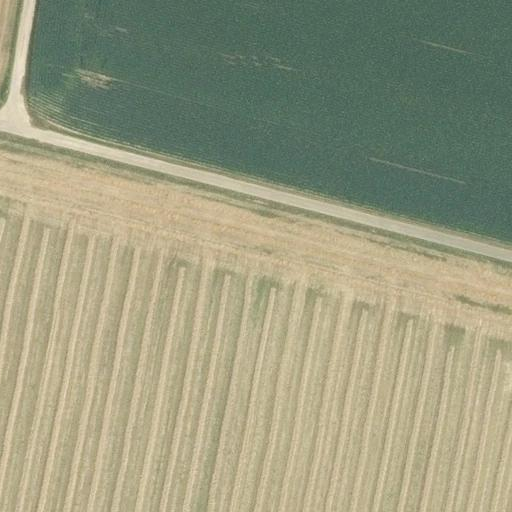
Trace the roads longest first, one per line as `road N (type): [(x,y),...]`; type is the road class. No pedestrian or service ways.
road 1 (track): [(511,262),(0,131)]
road 2 (track): [(9,133),(32,0)]
